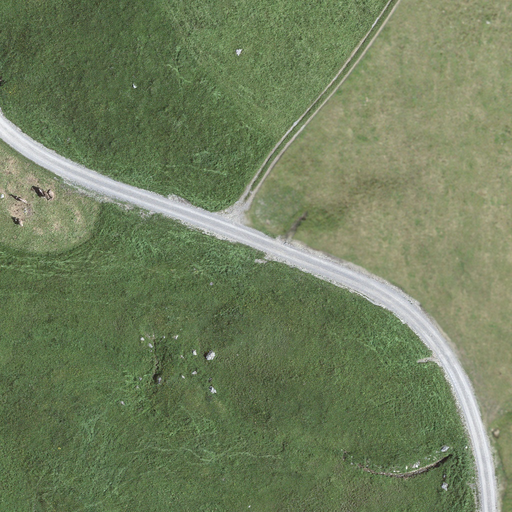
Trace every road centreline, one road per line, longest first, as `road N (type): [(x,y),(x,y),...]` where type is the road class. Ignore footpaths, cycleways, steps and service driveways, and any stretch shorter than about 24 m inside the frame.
road 1 (track): [(0,126),(41,158),(389,296),(421,323),(462,381),(490,511)]
road 2 (track): [(394,0),(337,84),(282,143),(230,229)]
